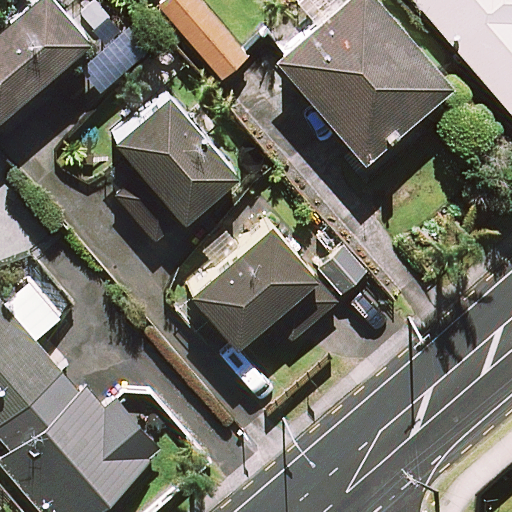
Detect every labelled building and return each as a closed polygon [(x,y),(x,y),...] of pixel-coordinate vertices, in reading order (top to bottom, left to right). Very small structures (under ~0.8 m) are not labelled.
[(83,32),(54,0),(14,0),(0,13),(0,125),(3,129),(41,96),(28,82),(83,32)] [(245,53),(200,0),(165,0),(160,5),(219,75),(245,53)] [(289,0),(259,27),(277,47),(271,52),(359,154),(447,78),(380,0),(289,0)] [(511,0),(415,0),(510,110),(511,107),(511,0)] [(231,165),(163,87),(111,134),(140,167),(113,191),(152,235),(231,165)] [(265,308),(288,335),(362,268),(340,243),(310,268),(267,216),(186,284),(230,337),(265,308)] [(0,436),(8,446),(0,453),(0,462),(43,511),(100,511),(123,493),(115,484),(157,447),(112,394),(96,408),(0,296),(0,436)]
